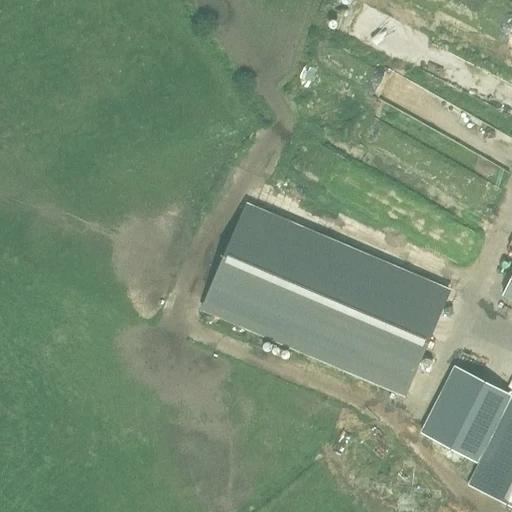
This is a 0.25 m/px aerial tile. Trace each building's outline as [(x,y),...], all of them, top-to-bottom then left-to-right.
[(406,391),(447,291),(245,207),(204,307),(406,391)] [(349,219),(346,229),(363,233),(365,223),(349,219)] [(458,259),(476,270),(491,245),(474,234),(458,259)] [(511,326),(511,298),(504,295),(493,317),(511,326)] [(452,344),(460,321),(440,314),(432,337),(452,344)] [(437,436),(476,455),(511,385),(458,359),(426,423),(439,430),(437,436)] [(511,405),(472,486),(511,506),(511,405)]
